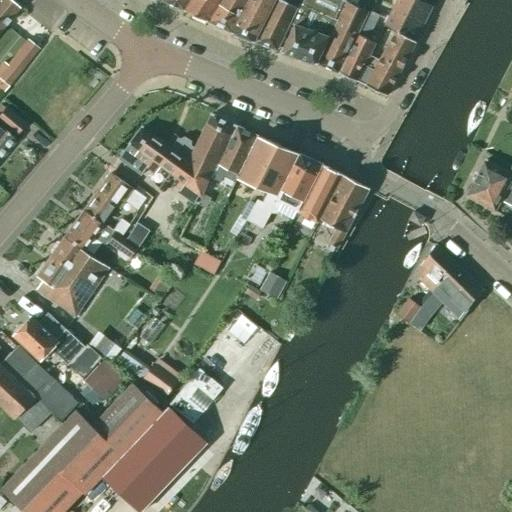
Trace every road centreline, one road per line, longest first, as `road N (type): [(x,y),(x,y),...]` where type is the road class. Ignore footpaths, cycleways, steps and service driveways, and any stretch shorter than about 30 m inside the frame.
road 1 (unclassified): [(0,232),(154,55)]
road 2 (unclassified): [(363,142),(154,55)]
road 3 (unclassified): [(511,285),(443,217),(375,180),(363,142)]
road 4 (residential): [(363,142),(454,0)]
